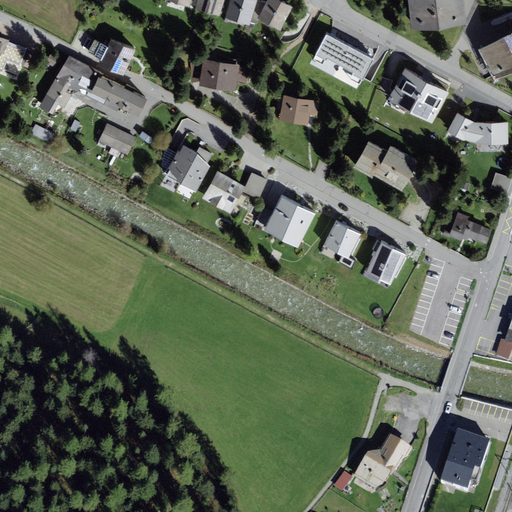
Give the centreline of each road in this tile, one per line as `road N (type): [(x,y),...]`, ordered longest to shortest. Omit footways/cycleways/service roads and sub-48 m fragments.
road 1 (residential): [(492,274),(0,15)]
road 2 (tertiary): [(412,511),(492,274)]
road 3 (residential): [(511,104),(320,0)]
road 4 (track): [(388,379),(365,437),(308,511)]
